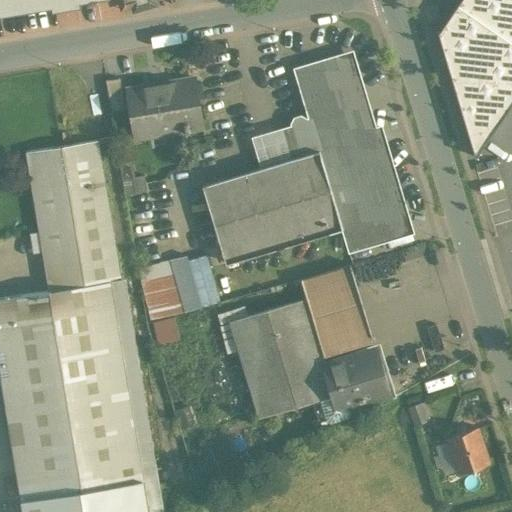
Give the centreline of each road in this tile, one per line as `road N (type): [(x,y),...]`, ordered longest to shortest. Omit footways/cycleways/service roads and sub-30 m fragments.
road 1 (tertiary): [(511,398),(390,0)]
road 2 (unclassified): [(299,0),(0,51)]
